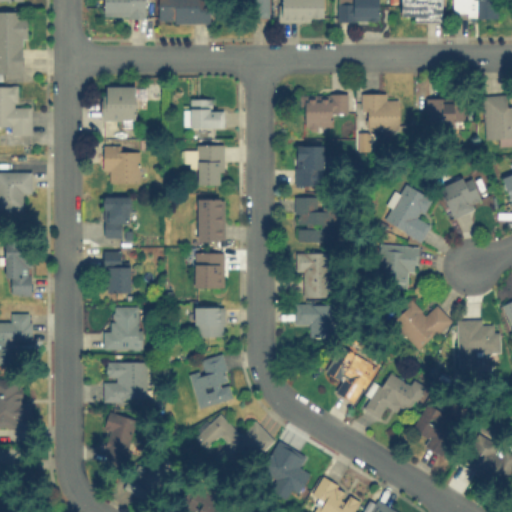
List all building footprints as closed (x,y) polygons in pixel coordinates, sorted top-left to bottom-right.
[(102,0),(102,16),(143,16),(143,0),(102,0)] [(157,0),(157,21),(207,21),(207,0),(157,0)] [(267,16),(267,0),(243,0),(243,16),(267,16)] [(320,0),(277,0),(277,20),(320,20),(320,0)] [(336,0),(336,19),(376,19),(376,0),(336,0)] [(399,0),(399,20),(440,20),(440,0),(399,0)] [(495,0),(451,0),(451,16),(495,16),(495,0)] [(0,73),(24,73),(23,9),(0,9),(0,73)] [(0,85),(0,125),(9,125),(9,133),(29,133),(29,105),(16,105),(16,85),(0,85)] [(100,85),(100,121),(133,121),(133,85),(100,85)] [(345,92),(303,92),(303,125),(330,125),(330,112),(345,112),(345,92)] [(385,92),(360,92),(360,129),(396,129),(396,99),(385,99),(385,92)] [(483,138),(497,137),(498,144),(510,143),(510,136),(511,136),(511,115),(511,116),(511,105),(506,105),(505,93),(481,94),(483,138)] [(188,126),(221,126),(221,108),(210,108),(210,97),(188,97),(188,126)] [(426,121),(462,121),(462,97),(426,97),(426,121)] [(221,143),(187,143),(187,164),(195,164),(195,183),(220,183),(221,143)] [(136,181),(136,144),(102,144),(102,181),(136,181)] [(320,144),(294,144),(294,183),(320,183),(320,144)] [(29,169),(0,169),(0,209),(21,209),(21,196),(29,196),(29,169)] [(511,206),(511,205),(511,170),(500,175),(511,206)] [(478,205),(465,174),(437,185),(451,216),(478,205)] [(419,239),(429,222),(419,217),(430,197),(399,180),(379,217),(419,239)] [(127,194),(102,194),(102,235),(119,235),(119,223),(127,223),(127,194)] [(294,240),(330,239),(330,208),(317,208),(317,195),(294,195),(294,240)] [(196,239),(221,239),(221,197),(196,197),(196,239)] [(4,294),(28,294),(28,242),(4,242),(4,294)] [(416,244),(378,242),(376,283),(404,285),(404,270),(414,271),(416,244)] [(102,291),(127,291),(127,261),(119,261),(119,249),(102,249),(102,291)] [(221,286),(221,250),(193,250),(193,286),(221,286)] [(294,271),(302,271),(302,295),(328,295),(328,250),(294,250),(294,271)] [(417,349),(450,320),(435,303),(423,313),(411,299),(390,317),(417,349)] [(511,332),(511,299),(501,304),(511,332)] [(294,302),(294,322),(307,322),(307,335),(327,335),(327,302),(294,302)] [(102,347),(138,347),(138,305),(111,305),(111,328),(102,328),(102,347)] [(221,305),(193,305),(193,334),(221,334),(221,305)] [(0,362),(14,362),(14,341),(29,341),(29,312),(8,312),(8,321),(0,321),(0,362)] [(497,353),(497,326),(485,326),(485,318),(454,318),(454,365),(476,365),(476,353),(497,353)] [(354,402),(374,364),(338,345),(323,371),(340,380),(334,391),(354,402)] [(199,357),(201,370),(188,372),(195,404),(230,397),(221,353),(199,357)] [(102,359),(102,399),(144,399),(144,359),(102,359)] [(362,408),(378,416),(384,404),(407,415),(420,387),(387,372),(381,386),(374,383),(362,408)] [(19,377),(0,377),(0,426),(16,426),(16,419),(29,419),(29,400),(19,400),(19,377)] [(425,445),(452,433),(439,405),(412,417),(425,445)] [(110,411),(101,444),(130,452),(139,418),(110,411)] [(239,434),(217,412),(194,436),(210,452),(227,436),(250,460),(271,438),(253,420),(239,434)] [(511,461),(511,451),(475,434),(461,464),(502,483),(511,461)] [(308,471),(298,465),(305,455),(283,442),(265,472),(296,491),(308,471)] [(171,478),(157,454),(128,470),(142,495),(171,478)] [(122,486),(144,502),(154,488),(132,472),(122,486)] [(311,511),(350,511),(358,494),(318,477),(311,493),(319,497),(311,511)] [(176,511),(229,511),(230,511),(196,483),(174,510),(176,511)] [(368,511),(400,511),(375,499),(368,511)]
